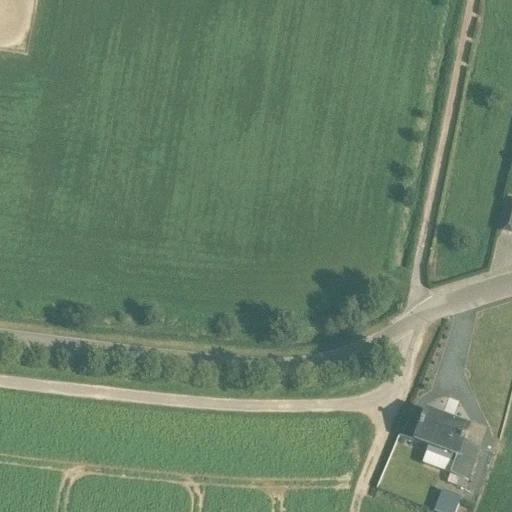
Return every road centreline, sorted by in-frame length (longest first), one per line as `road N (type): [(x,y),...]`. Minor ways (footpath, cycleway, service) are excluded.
road 1 (residential): [(511,288),(435,313),(367,357),(309,370),(185,367),(0,338)]
road 2 (track): [(477,0),(416,291),(424,322),(355,511)]
road 3 (track): [(0,381),(216,406),(393,408)]
